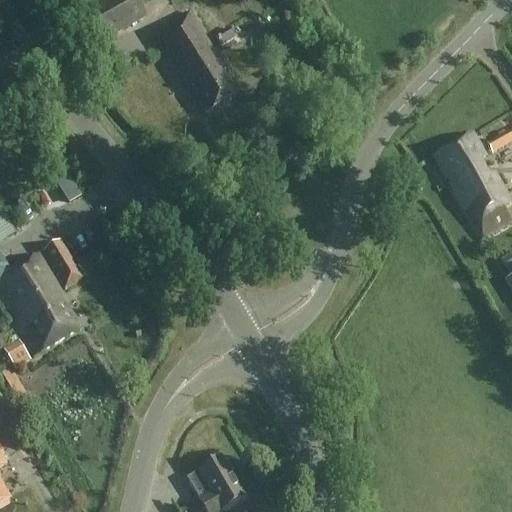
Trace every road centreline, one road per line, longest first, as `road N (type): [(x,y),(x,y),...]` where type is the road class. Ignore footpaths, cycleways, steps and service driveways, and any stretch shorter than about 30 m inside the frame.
road 1 (tertiary): [(239,327),(178,233),(87,131),(7,0)]
road 2 (unclassified): [(324,272),(372,141),(506,0)]
road 3 (tertiary): [(323,511),(306,452),(253,351)]
road 4 (unclassified): [(131,511),(151,431),(172,395)]
